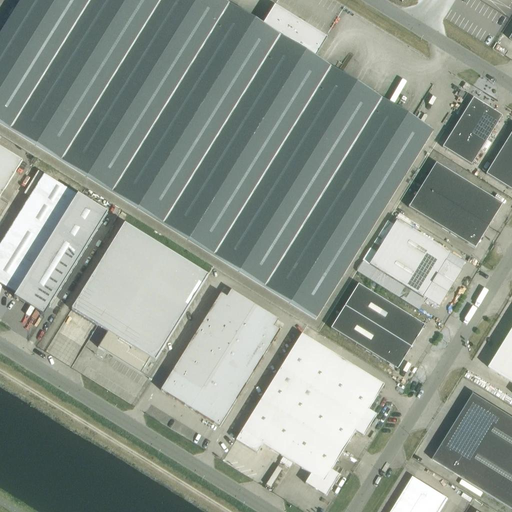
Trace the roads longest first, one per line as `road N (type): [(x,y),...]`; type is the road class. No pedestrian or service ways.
road 1 (unclassified): [(269,511),(0,345)]
road 2 (unclassified): [(358,511),(511,259)]
road 3 (unclassified): [(511,87),(369,0)]
